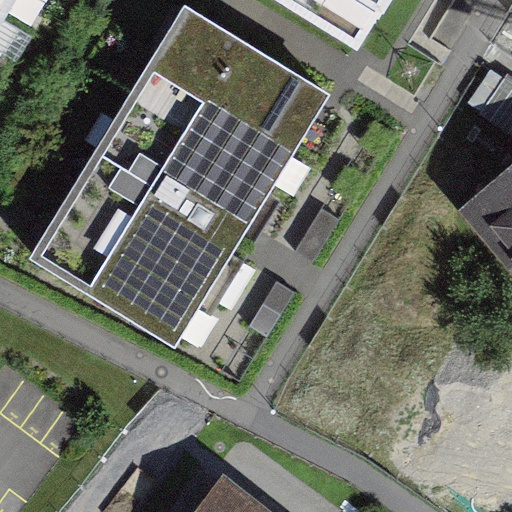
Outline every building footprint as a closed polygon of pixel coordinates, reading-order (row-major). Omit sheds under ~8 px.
[(25,0),(0,0),(0,16),(11,23),(25,0)] [(341,70),(223,0),(189,0),(46,240),(189,325),(341,70)] [(326,0),(381,33),(400,0),(326,0)] [(0,40),(11,23),(0,16),(0,40)] [(511,175),(470,214),(511,259),(511,175)] [(220,511),(278,511),(244,484),(220,511)]
